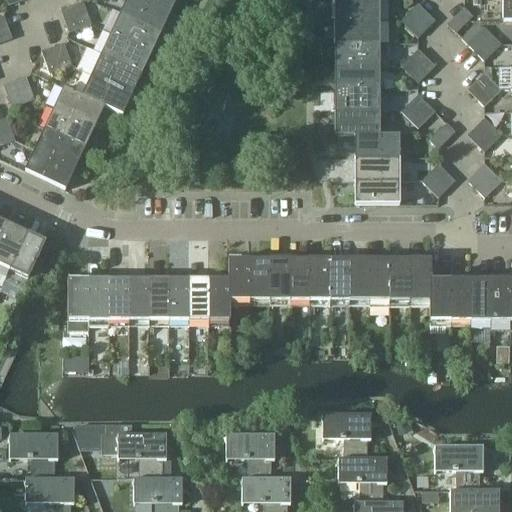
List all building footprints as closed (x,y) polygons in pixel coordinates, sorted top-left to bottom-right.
[(161,34),(171,13),(142,0),(128,0),(121,15),(161,34)] [(142,0),(171,13),(176,0),(142,0)] [(378,23),(378,0),(364,0),(334,0),(335,23),(378,23)] [(511,0),(503,1),(503,25),(511,24),(511,0)] [(91,27),(83,5),(72,9),(80,31),(91,27)] [(434,23),(417,7),(409,15),(425,32),(434,23)] [(80,31),(72,9),(61,13),(69,35),(80,31)] [(472,19),(463,10),(447,27),(455,36),(472,19)] [(151,55),(161,34),(121,15),(112,36),(151,55)] [(425,32),(409,15),(400,23),(417,40),(425,32)] [(378,46),(378,23),(335,23),(335,46),(378,46)] [(0,45),(11,41),(7,30),(0,32),(0,45)] [(475,55),(492,39),(483,30),(472,30),(461,41),(475,55)] [(142,75),(151,55),(112,36),(102,57),(142,75)] [(500,47),(492,39),(475,55),(483,64),(500,47)] [(72,68),(63,46),(52,50),(61,72),(72,68)] [(378,69),(378,46),(335,46),(335,69),(378,69)] [(61,72),(52,50),(41,55),(50,77),(61,72)] [(409,77),(425,61),(417,52),(400,69),(409,77)] [(132,96),(142,75),(102,57),(92,78),(132,96)] [(434,69),(425,61),(409,77),(417,85),(434,69)] [(378,92),(378,69),(335,69),(335,92),(378,92)] [(475,101),(492,84),(483,75),(466,92),(475,101)] [(122,118),(132,96),(92,78),(83,98),(104,109),(103,109),(122,118)] [(34,102),(26,79),(15,83),(23,106),(34,102)] [(23,106),(15,83),(4,87),(12,110),(23,106)] [(500,92),(492,84),(475,101),(484,109),(500,92)] [(93,130),(103,109),(104,109),(83,98),(64,89),(54,111),(93,130)] [(378,115),(378,92),(335,92),(335,115),(378,115)] [(408,123),(425,106),(417,98),(400,115),(408,123)] [(416,131),(434,114),(425,106),(408,123),(416,131)] [(83,150),(93,130),(54,111),(44,132),(83,150)] [(378,138),(378,115),(335,115),(335,139),(355,139),(355,138),(378,138)] [(15,143),(7,121),(0,123),(0,137),(3,147),(15,143)] [(475,146),(492,130),(484,121),(467,138),(475,146)] [(454,135),(445,126),(428,143),(437,151),(454,135)] [(500,138),(492,130),(475,146),(484,155),(500,138)] [(74,171),(83,150),(44,132),(34,152),(74,171)] [(398,138),(378,138),(355,138),(355,139),(355,161),(398,161),(398,138)] [(64,192),(74,171),(34,152),(25,174),(64,192)] [(398,184),(398,161),(355,161),(355,184),(398,184)] [(454,184),(437,167),(429,176),(445,192),(454,184)] [(475,192),(492,176),(484,167),(467,184),(475,192)] [(511,174),(501,174),(501,182),(511,182),(511,174)] [(445,192),(429,176),(420,184),(437,200),(445,192)] [(500,184),(492,176),(475,192),(483,201),(500,184)] [(398,208),(398,184),(355,184),(355,208),(398,208)] [(0,249),(9,229),(0,224),(0,249)] [(28,238),(9,229),(0,249),(0,269),(10,274),(28,238)] [(24,292),(46,246),(28,238),(10,274),(6,283),(24,292)] [(248,304),(248,263),(228,263),(227,283),(229,284),(229,304),(230,304),(248,304)] [(268,304),(268,263),(248,263),(248,304),(268,304)] [(288,304),(288,263),(268,263),(268,304),(288,304)] [(308,304),(308,263),(288,263),(288,304),(308,304)] [(328,304),(328,263),(308,263),(308,304),(328,304)] [(349,304),(349,263),(328,263),(328,304),(349,304)] [(369,304),(369,263),(349,263),(349,304),(369,304)] [(389,304),(389,263),(369,263),(369,304),(389,304)] [(409,304),(409,263),(389,263),(389,304),(409,304)] [(430,263),(409,263),(409,304),(429,304),(429,283),(430,283),(430,263)] [(229,284),(227,283),(209,284),(209,324),(229,324),(230,304),(229,304),(229,284)] [(450,283),(430,283),(429,283),(429,304),(429,324),(450,324),(450,283)] [(470,324),(470,283),(450,283),(450,324),(470,324)] [(490,324),(490,283),(470,283),(470,324),(490,324)] [(510,324),(510,283),(490,283),(490,324),(510,324)] [(88,325),(88,284),(67,284),(68,334),(88,334),(88,325)] [(108,325),(108,284),(88,284),(88,325),(108,325)] [(128,325),(128,284),(108,284),(108,325),(128,325)] [(148,324),(148,284),(128,284),(128,325),(148,324)] [(168,324),(168,284),(148,284),(148,324),(168,324)] [(188,324),(188,284),(168,284),(168,324),(188,324)] [(209,324),(209,284),(188,284),(188,324),(209,324)] [(48,326),(55,311),(42,305),(35,320),(48,326)] [(496,350),(496,367),(508,367),(509,350),(496,350)] [(75,356),(63,356),(63,375),(75,375),(75,356)] [(128,364),(118,364),(118,376),(128,376),(128,364)] [(367,465),(367,463),(367,418),(322,419),(322,442),(344,442),(344,463),(344,465),(367,465)] [(106,439),(102,439),(102,460),(118,460),(118,462),(127,462),(136,462),(136,463),(140,463),(140,483),(140,485),(163,485),(163,483),(163,439),(131,439),(131,429),(106,429),(106,439)] [(97,431),(80,430),(80,447),(96,447),(97,431)] [(271,483),(271,438),(226,438),(226,462),(248,462),(248,483),(248,485),(271,485),(271,483)] [(54,479),(54,439),(9,439),(9,462),(28,462),(28,463),(32,463),(32,483),(32,484),(55,484),(55,483),(70,483),(70,479),(54,479)] [(480,494),(480,451),(435,451),(435,473),(457,473),(457,494),(457,496),(480,496),(480,494)] [(384,463),(367,463),(367,465),(344,465),(344,463),(337,463),(337,485),(360,485),(360,506),(360,508),(384,508),(384,506),(384,463)] [(69,511),(70,483),(55,483),(55,484),(32,484),(32,483),(25,483),(25,506),(44,506),(44,507),(47,507),(46,511),(69,511)] [(140,483),(133,483),(133,506),(152,505),(152,507),(156,507),(155,511),(178,511),(179,483),(163,483),(163,485),(140,485),(140,483)] [(286,511),(287,483),(271,483),(271,485),(248,485),(248,483),(242,483),(242,506),(264,506),(264,511),(286,511)] [(495,511),(495,494),(480,494),(480,496),(457,496),(457,494),(450,494),(450,511),(495,511)] [(437,495),(421,495),(421,506),(437,506),(437,495)]
